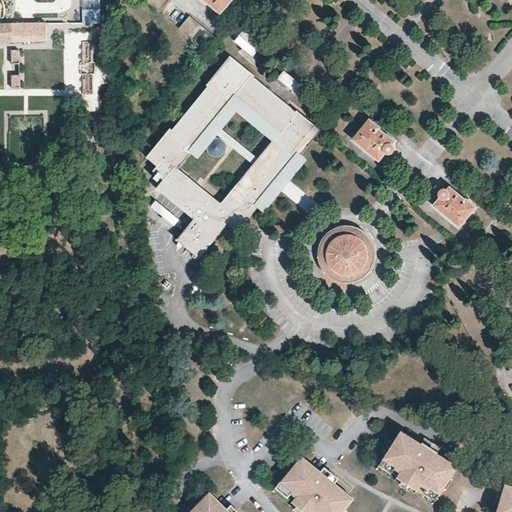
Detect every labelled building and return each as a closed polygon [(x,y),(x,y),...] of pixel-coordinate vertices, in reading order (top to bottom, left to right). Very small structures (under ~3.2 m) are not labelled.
[(101,9),(100,0),(88,0),(89,9),(101,9)] [(146,0),(159,10),(167,0),(146,0)] [(204,0),(219,11),(228,0),(204,0)] [(189,15),(179,27),(203,48),(214,36),(189,15)] [(45,22),(0,22),(0,40),(46,40),(46,31),(45,22)] [(232,40),(252,56),(261,45),(241,29),(232,40)] [(19,50),(10,50),(10,63),(19,62),(19,50)] [(160,182),(157,187),(194,217),(178,239),(202,256),(229,224),(238,230),(246,219),(257,205),(265,211),(287,184),(308,158),(302,153),(320,129),(231,56),(148,156),(158,165),(154,169),(158,171),(154,177),(160,182)] [(296,93),(302,84),(281,70),(275,79),(296,93)] [(19,74),(10,74),(10,87),(19,87),(19,74)] [(369,119),(352,138),(378,159),(384,151),(387,153),(388,153),(390,152),(392,150),(392,149),(392,147),(391,144),(393,141),(378,128),(379,127),(369,119)] [(464,200),(449,186),(446,189),(445,188),(441,188),(438,191),(438,192),(438,193),(438,195),(440,197),(433,205),(459,226),(476,206),(465,198),(464,200)] [(154,199),(149,205),(173,225),(178,219),(154,199)] [(374,259),(374,254),(374,253),(374,248),(372,243),(369,238),(366,234),(362,230),(357,228),(352,226),(346,226),(341,226),(336,228),(331,230),(327,234),(324,238),(321,243),(320,248),(319,253),(319,259),(321,264),(324,269),(327,273),(331,276),(336,279),(341,280),(347,281),(352,280),(357,279),(362,276),(366,273),(369,269),(372,264),(374,259)] [(164,279),(161,283),(171,292),(175,288),(164,279)] [(429,446),(422,442),(421,444),(419,442),(420,440),(402,429),(395,440),(391,438),(388,444),(384,450),(387,452),(384,456),(396,464),(392,470),(403,478),(413,484),(424,491),(428,484),(440,492),(443,487),(446,489),(453,477),(451,475),(458,464),(439,452),(438,455),(436,453),(437,451),(429,446)] [(426,437),(422,442),(429,446),(433,441),(432,441),(426,437)] [(433,441),(429,446),(437,451),(440,446),(433,441)] [(328,476),(321,470),(320,472),(318,470),(319,468),(303,455),(294,465),(291,463),(287,469),(283,473),(285,476),(282,480),(293,488),(288,494),(299,503),(308,511),(310,511),(347,511),(349,510),(346,507),(354,497),(337,483),(335,484),(333,483),(335,481),(328,476)] [(380,463),(392,470),(396,464),(384,456),(380,463)] [(325,465),(321,470),(328,476),(332,471),(328,468),(325,465)] [(332,471),(328,476),(335,481),(339,476),(332,471)] [(410,489),(413,484),(403,478),(400,482),(410,489)] [(278,485),(288,494),(293,488),(282,480),(278,485)] [(511,511),(511,483),(506,481),(501,495),(499,494),(496,502),(494,507),(498,508),(496,511),(511,511)] [(436,499),(440,492),(428,484),(424,491),(436,499)] [(191,510),(188,511),(232,511),(228,507),(226,509),(224,507),(226,505),(210,490),(200,500),(198,498),(193,503),(189,508),(191,510)] [(232,503),(228,507),(232,511),(234,511),(238,509),(235,506),(232,503)] [(300,511),(307,511),(308,511),(299,503),(295,507),(300,511)]
